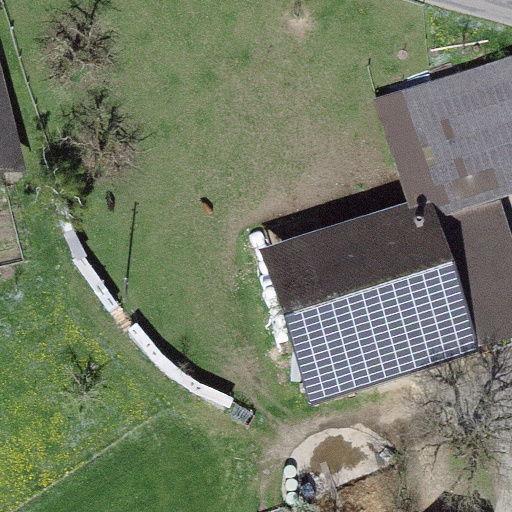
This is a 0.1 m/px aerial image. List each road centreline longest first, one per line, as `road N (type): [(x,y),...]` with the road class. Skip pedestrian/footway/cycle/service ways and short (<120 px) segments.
road 1 (track): [(0,81),(34,208),(85,302),(189,409),(225,428),(279,436)]
road 2 (track): [(511,383),(279,436)]
